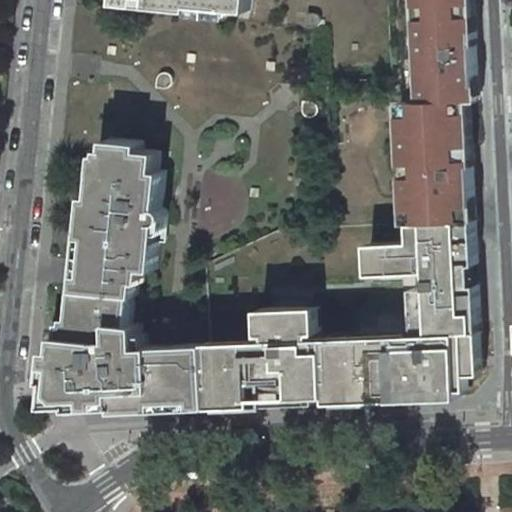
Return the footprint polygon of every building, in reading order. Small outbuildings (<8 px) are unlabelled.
[(479,65),(475,0),(424,0),(427,25),(419,25),(421,55),(413,55),(415,100),(411,100),(415,160),(406,160),(409,222),(415,222),(478,218),(472,98),(482,98),(479,65)] [(158,240),(160,222),(161,223),(164,223),(167,221),(169,219),(170,216),(170,210),(167,208),(165,206),(168,170),(161,170),(163,150),(145,149),(146,141),(110,138),(107,166),(98,166),(95,195),(93,218),(87,217),(85,236),(91,236),(89,261),(82,260),(80,289),(136,295),(140,296),(141,282),(146,283),(148,268),(159,269),(162,240),(158,240)] [(89,194),(87,217),(93,218),(95,195),(89,194)] [(478,218),(415,222),(416,240),(373,242),(375,272),(433,270),(433,285),(418,286),(420,324),(423,324),(424,332),(315,337),(315,332),(321,331),(320,306),(262,309),(263,334),(270,334),(271,339),(211,343),(214,399),(214,402),(214,404),(314,399),(314,394),(332,393),(332,398),(465,391),(464,387),(472,387),(472,372),(486,371),(484,331),(479,331),(479,318),(484,318),(482,283),(477,283),(476,263),(481,263),(479,218),(478,218)] [(85,236),(82,260),(89,261),(91,236),(85,236)] [(73,259),(71,288),(76,289),(80,289),(82,260),(73,259)] [(117,410),(153,408),(198,406),(198,400),(214,399),(211,343),(145,346),(143,324),(133,323),(136,295),(80,289),(76,289),(71,334),(59,334),(58,349),(50,348),(48,370),(57,380),(63,379),(74,391),(73,399),(80,407),(117,405),(117,410)] [(74,391),(63,379),(57,380),(56,396),(73,399),(74,391)]
